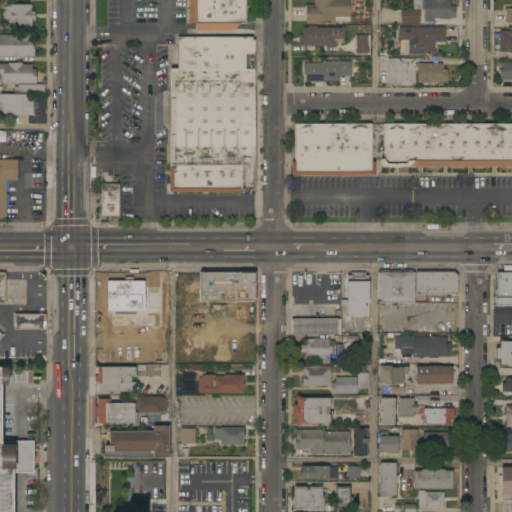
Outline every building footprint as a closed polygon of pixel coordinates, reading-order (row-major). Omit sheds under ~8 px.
[(245,0),(245,23),(240,23),(233,31),(196,31),(196,23),(188,23),(188,0),(245,0)] [(306,24),(306,5),(314,5),(314,0),(350,0),(350,17),(350,23),(335,23),(306,24)] [(450,0),(450,6),(455,6),(455,18),(450,18),(450,19),(439,19),(439,18),(434,18),(434,21),(424,21),(424,9),(413,9),(413,0),(450,0)] [(7,28),(7,21),(4,21),(4,10),(7,10),(7,4),(32,4),(32,12),(35,12),(35,21),(32,21),(32,28),(7,28)] [(420,10),(420,24),(401,24),(401,10),(420,10)] [(299,45),(299,35),(302,35),(303,27),(309,28),(309,26),(316,26),(316,27),(345,28),(345,39),(334,39),(334,45),(299,45)] [(445,27),(445,42),(435,42),(435,54),(407,54),(407,53),(400,53),(400,42),(399,41),(399,27),(445,27)] [(511,31),(511,53),(509,53),(509,52),(499,52),(499,31),(511,31)] [(0,35),(19,35),(19,34),(32,34),(32,43),(34,43),(34,57),(22,57),(22,58),(9,58),(9,56),(0,56),(0,35)] [(356,35),(368,35),(368,54),(356,54),(356,35)] [(254,188),(242,188),(242,192),(170,192),(170,69),(177,69),(177,56),(177,37),(252,37),(252,40),(254,40),(254,56),(254,188)] [(400,59),(400,58),(403,58),(403,59),(415,59),(415,64),(417,64),(417,63),(442,63),(442,70),(448,70),(447,82),(417,82),(417,70),(415,70),(415,85),(387,85),(387,59),(400,59)] [(321,63),(321,61),(351,61),(351,76),(338,76),(338,81),(326,81),(326,82),(305,82),(305,75),(303,75),(303,63),(321,63)] [(511,62),(511,80),(500,80),(500,70),(502,70),(502,62),(511,62)] [(0,64),(8,64),(8,63),(22,63),(22,64),(32,64),(32,70),(36,70),(36,83),(13,83),(13,86),(3,86),(3,75),(0,75),(0,64)] [(15,93),(15,87),(18,87),(18,84),(44,85),(44,93),(15,93)] [(0,115),(0,94),(28,94),(28,101),(33,101),(33,115),(0,115)] [(46,124),(28,124),(28,117),(34,117),(34,98),(46,98),(46,124)] [(372,124),(372,162),(375,162),(375,175),(292,176),(292,162),(295,162),(294,124),(372,124)] [(511,124),(511,167),(384,168),(380,165),(380,160),(383,160),(383,124),(511,124)] [(0,160),(17,160),(17,180),(6,180),(6,217),(0,217),(0,160)] [(118,216),(101,216),(101,184),(118,184),(118,216)] [(351,275),(351,272),(365,272),(365,275),(369,275),(368,317),(363,317),(361,332),(352,333),(351,332),(342,332),(342,322),(350,322),(350,317),(347,317),(347,306),(341,306),(341,300),(348,300),(347,282),(348,282),(347,275),(351,275)] [(457,294),(416,294),(416,272),(454,272),(457,276),(457,294)] [(511,305),(495,305),(495,298),(497,298),(497,272),(511,272),(511,305)] [(255,273),(254,301),(200,301),(200,273),(255,273)] [(414,302),(378,302),(378,273),(414,273),(414,302)] [(45,314),(45,330),(14,330),(14,314),(45,314)] [(337,319),(337,334),(292,334),(292,319),(337,319)] [(438,357),(438,358),(428,358),(428,357),(412,357),(412,352),(400,352),(400,350),(398,350),(398,335),(419,335),(419,338),(430,338),(430,336),(439,336),(439,338),(446,338),(446,343),(451,343),(451,357),(438,357)] [(329,339),(329,347),(333,347),(333,354),(329,354),(329,364),(319,364),(319,358),(304,358),(304,353),(300,353),(300,345),(304,345),(304,339),(329,339)] [(511,365),(507,365),(507,367),(498,367),(498,359),(494,359),(494,347),(498,347),(498,340),(506,340),(506,341),(511,341),(511,365)] [(159,377),(146,377),(146,365),(160,365),(159,377)] [(331,394),(331,383),(335,383),(335,377),(356,377),(356,385),(357,385),(357,373),(349,373),(349,365),(366,365),(366,373),(369,373),(369,389),(358,389),(358,392),(356,392),(357,394),(331,394)] [(378,365),(391,366),(391,368),(403,368),(403,367),(408,367),(408,375),(404,375),(404,385),(396,384),(396,385),(383,385),(383,382),(378,382),(378,365)] [(416,384),(416,366),(452,366),(452,384),(416,384)] [(330,367),(330,386),(302,386),(302,367),(330,367)] [(0,511),(0,368),(7,368),(7,384),(1,384),(1,445),(7,445),(7,441),(34,441),(34,473),(15,473),(15,470),(13,470),(13,511),(0,511)] [(107,392),(107,393),(98,393),(98,368),(135,368),(135,376),(127,376),(127,382),(134,382),(135,392),(107,392)] [(199,393),(199,379),(203,379),(203,375),(216,375),(216,376),(244,376),(244,393),(199,393)] [(511,392),(501,392),(501,383),(504,383),(504,378),(511,378),(511,392)] [(299,425),(299,426),(296,426),(296,417),(293,417),(293,405),(296,405),(296,396),(300,396),(300,399),(329,398),(329,424),(299,425)] [(397,417),(397,406),(398,406),(399,398),(414,398),(414,403),(417,403),(417,396),(428,396),(428,405),(418,405),(417,412),(414,412),(414,417),(397,417)] [(162,397),(162,398),(166,398),(166,411),(162,411),(162,413),(136,413),(136,397),(162,397)] [(134,424),(97,424),(98,399),(107,399),(107,403),(134,403),(134,424)] [(381,399),(394,399),(394,424),(381,424),(381,399)] [(453,408),(454,419),(451,419),(451,425),(411,426),(411,418),(416,418),(416,417),(421,417),(421,416),(423,416),(423,408),(453,408)] [(169,457),(153,457),(153,451),(113,451),(113,453),(104,453),(104,445),(109,445),(109,432),(153,431),(153,427),(169,426),(169,457)] [(243,428),(243,445),(220,445),(220,440),(215,440),(215,428),(243,428)] [(324,432),(329,432),(329,428),(341,428),(341,432),(350,432),(350,453),(342,453),(342,454),(331,454),(331,453),(324,453),(324,432)] [(195,445),(188,445),(188,456),(181,456),(181,429),(195,429),(195,445)] [(367,429),(367,457),(352,456),(352,429),(367,429)] [(322,430),(322,453),(311,453),(311,449),(295,449),(295,437),(296,437),(296,430),(322,430)] [(401,430),(418,430),(418,450),(414,450),(414,452),(408,452),(408,450),(401,450),(401,430)] [(423,451),(423,432),(451,433),(451,452),(423,451)] [(511,434),(511,452),(503,452),(503,441),(505,441),(505,434),(511,434)] [(386,454),(386,452),(380,452),(379,436),(398,436),(398,454),(386,454)] [(379,463),(396,463),(396,476),(397,476),(397,483),(396,483),(396,496),(379,496),(379,463)] [(300,479),(300,470),(302,470),(302,466),(329,466),(329,470),(338,470),(338,479),(300,479)] [(347,479),(347,466),(359,467),(359,479),(347,479)] [(511,500),(502,500),(502,495),(500,495),(500,467),(511,467),(511,500)] [(413,489),(413,471),(421,471),(421,469),(444,470),(444,471),(452,471),(452,489),(413,489)] [(293,486),(322,487),(322,496),(324,496),(324,511),(309,511),(309,509),(305,509),(305,511),(293,511),(293,486)] [(350,487),(350,497),(352,497),(352,506),(334,505),(335,487),(350,487)] [(418,509),(418,491),(424,491),(424,492),(444,492),(444,510),(418,509)]
